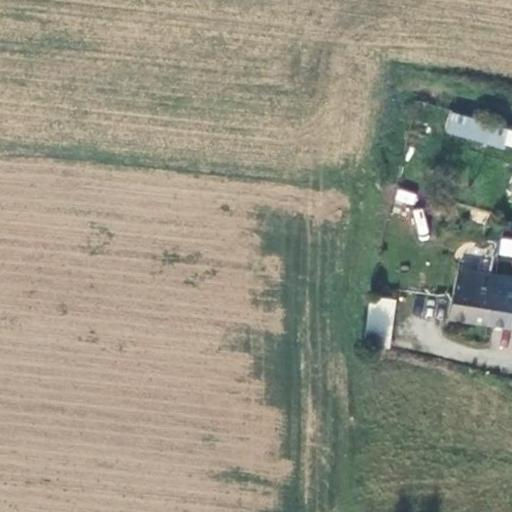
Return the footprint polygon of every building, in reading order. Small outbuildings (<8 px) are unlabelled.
[(511,149),(511,129),(449,111),(438,149),(453,153),(459,134),(511,149)] [(415,205),(417,193),(397,189),(395,202),(415,205)] [(423,209),(413,211),(419,239),(429,237),(423,209)] [(511,237),(500,236),(498,255),(511,256),(511,237)] [(476,262),(438,253),(429,286),(427,295),(425,307),(467,315),(476,262)] [(467,315),(502,322),(508,291),(495,287),(500,268),(476,262),(467,315)] [(502,322),(511,324),(511,270),(500,268),(495,287),(508,291),(502,322)] [(360,297),(385,300),(387,289),(362,285),(360,297)] [(385,300),(360,297),(359,308),(383,313),(385,300)] [(383,313),(359,308),(357,322),(382,325),(383,313)] [(355,334),(380,337),(382,325),(357,322),(355,334)]
